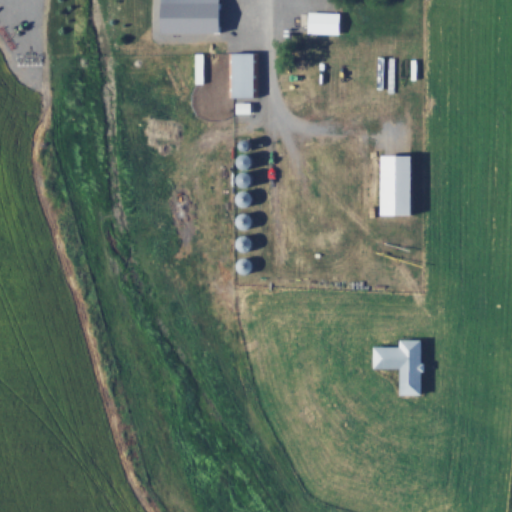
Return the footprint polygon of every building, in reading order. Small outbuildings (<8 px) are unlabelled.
[(202,2),(184,2),(184,38),(202,38),(202,2)] [(344,33),(344,12),(311,12),(311,33),(344,33)] [(260,50),(230,50),(230,94),(260,94),(260,50)] [(420,212),(420,152),(387,152),(387,212),(420,212)] [(396,339),(420,336),(418,390),(399,390),(399,366),(372,366),(373,345),(396,343),(396,339)]
